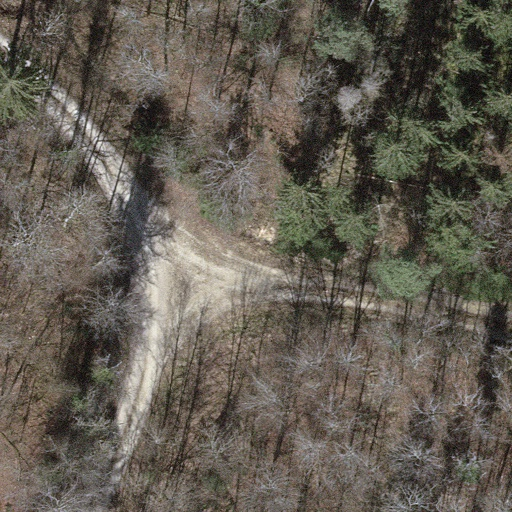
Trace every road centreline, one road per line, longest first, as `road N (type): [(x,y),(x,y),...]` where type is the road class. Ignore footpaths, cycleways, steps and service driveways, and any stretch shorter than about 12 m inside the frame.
road 1 (track): [(93,511),(167,357),(229,299),(318,275),(511,324)]
road 2 (track): [(0,64),(124,199),(318,275)]
road 3 (track): [(124,199),(162,276),(167,357)]
